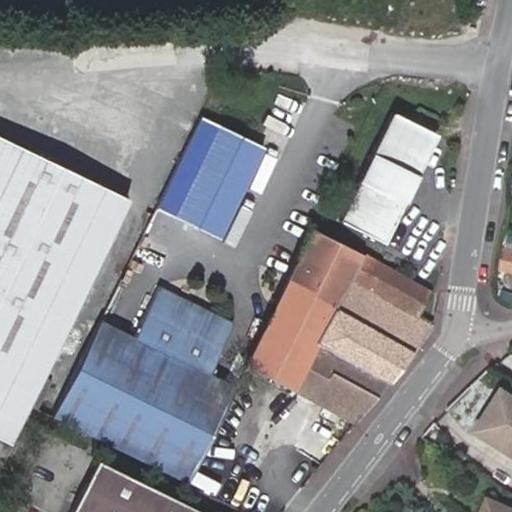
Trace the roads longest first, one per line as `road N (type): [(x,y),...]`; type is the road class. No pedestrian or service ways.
road 1 (residential): [(457,330),(511,4)]
road 2 (residential): [(457,330),(321,511)]
